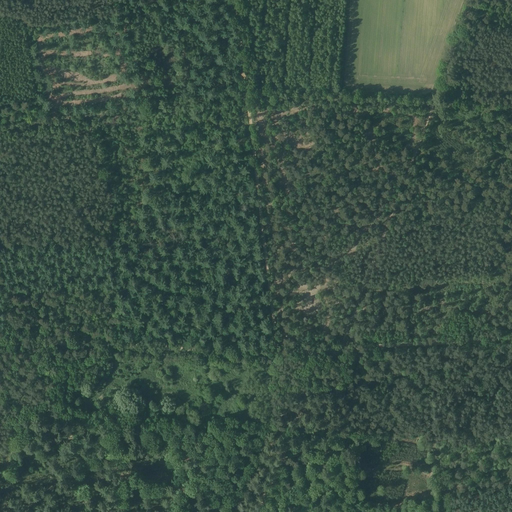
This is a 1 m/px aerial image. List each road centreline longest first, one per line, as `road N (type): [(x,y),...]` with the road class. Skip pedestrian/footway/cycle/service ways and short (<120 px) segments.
road 1 (track): [(278,348),(0,338)]
road 2 (track): [(278,348),(246,89)]
road 3 (track): [(350,327),(433,103)]
road 4 (track): [(117,343),(110,203),(88,113)]
road 5 (track): [(41,118),(246,89)]
road 6 (track): [(246,89),(433,103)]
road 7 (track): [(255,511),(285,436),(278,348)]
road 8 (track): [(357,478),(400,465),(458,486),(511,480)]
road 9 (track): [(511,339),(359,347)]
road 10 (track): [(0,17),(26,25),(41,118)]
